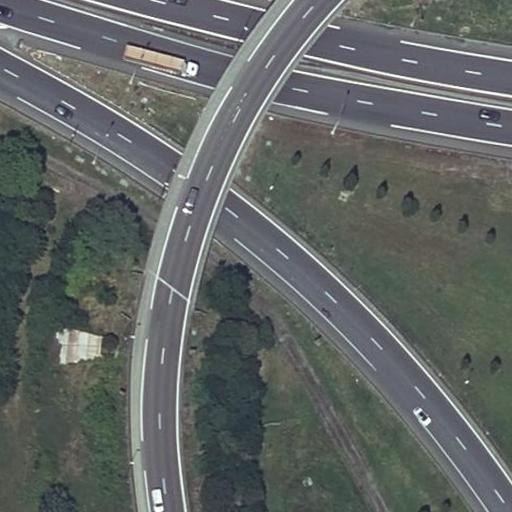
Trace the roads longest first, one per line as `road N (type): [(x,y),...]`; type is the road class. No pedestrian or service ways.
road 1 (motorway): [(0,65),(157,159),(317,285),(424,394),(510,511)]
road 2 (motorway): [(317,0),(235,114),(179,247),(157,382),(163,511)]
road 3 (motorway): [(0,6),(180,58),(511,126)]
road 4 (motorway): [(511,78),(155,0)]
